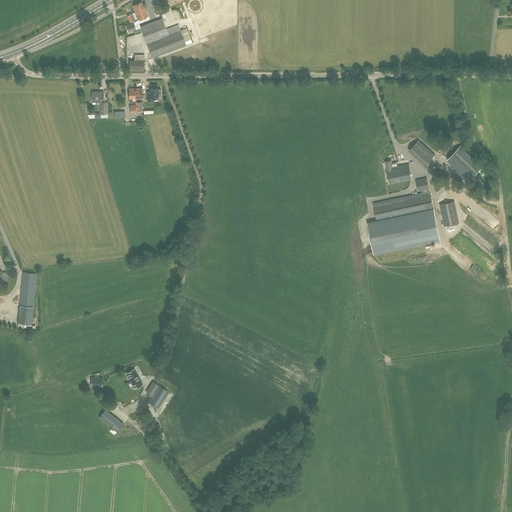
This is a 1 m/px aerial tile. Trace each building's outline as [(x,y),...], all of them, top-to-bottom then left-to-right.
[(143,18),(144,22),(150,20),(145,7),(144,7),(142,2),(138,3),(141,10),(140,10),(143,18)] [(141,10),(138,3),(137,3),(136,3),(134,3),(134,4),(133,5),(135,10),(134,10),(138,20),(143,18),(140,10),(141,10)] [(152,57),(186,44),(178,24),(166,29),(162,17),(140,26),(147,43),(152,57)] [(136,29),(135,25),(139,23),(137,20),(134,22),(126,25),(128,32),(136,29)] [(134,61),(130,61),(130,69),(145,68),(145,61),(144,61),(144,54),(134,54),(134,61)] [(142,98),(142,88),(129,88),(129,99),(131,99),(131,102),(136,102),(136,98),(142,98)] [(158,88),(150,88),(150,91),(147,91),(147,101),(153,100),(153,98),(158,98),(158,94),(161,94),(161,89),(158,89),(158,88)] [(92,102),(100,102),(100,117),(107,117),(107,101),(103,101),(103,99),(104,99),(104,91),(92,91),(92,102)] [(136,111),(142,111),(142,101),(136,102),(136,105),(130,105),(130,109),(136,109),(136,111)] [(418,140),(411,148),(427,163),(435,155),(418,140)] [(449,158),(471,178),(482,167),(460,146),(449,158)] [(389,184),(413,179),(409,164),(392,167),(391,165),(392,165),(391,161),(385,162),(386,168),(389,184)] [(368,224),(368,222),(374,254),(440,240),(427,178),(416,180),(418,190),(421,190),(422,192),(373,202),(376,220),(377,222),(368,224)] [(444,226),(459,223),(454,201),(440,204),(444,226)] [(0,277),(0,278),(1,282),(8,280),(5,271),(0,273),(1,277),(0,277)] [(37,273),(23,272),(18,323),(32,324),(37,273)] [(134,369),(126,373),(135,388),(136,387),(137,388),(138,388),(139,387),(139,386),(142,384),(134,369)] [(102,387),(103,377),(92,376),(91,386),(102,387)] [(146,393),(151,395),(147,401),(157,407),(168,390),(157,384),(153,381),(146,393)] [(124,424),(105,409),(99,417),(117,432),(124,424)]
